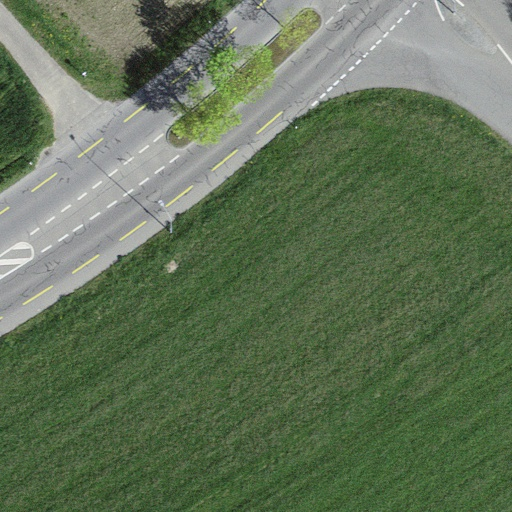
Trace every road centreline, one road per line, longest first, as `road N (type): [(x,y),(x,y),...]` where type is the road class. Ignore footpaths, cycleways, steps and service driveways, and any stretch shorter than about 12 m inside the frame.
road 1 (primary): [(332,0),(133,172),(0,269)]
road 2 (track): [(0,23),(133,172)]
